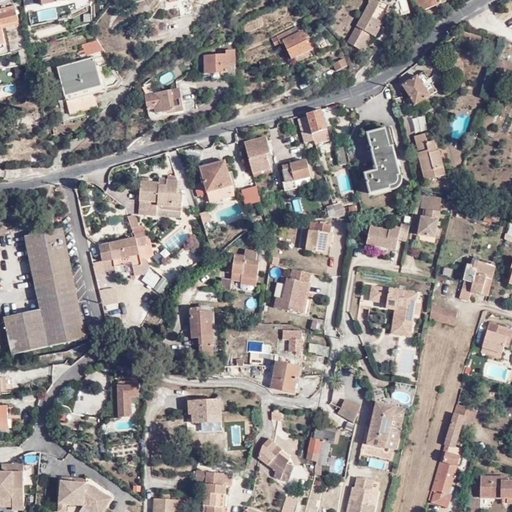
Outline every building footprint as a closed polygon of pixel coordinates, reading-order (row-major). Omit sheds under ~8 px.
[(176,0),(180,15),(193,12),(190,0),(176,0)] [(387,8),(374,0),(349,42),(361,50),(371,33),(376,36),(384,23),(380,20),(387,8)] [(445,0),(417,0),(423,12),(446,1),(445,0)] [(0,9),(0,14),(17,10),(16,6),(0,9)] [(17,10),(0,14),(0,45),(4,44),(1,25),(19,21),(17,10)] [(37,38),(49,38),(49,25),(36,25),(37,38)] [(299,34),(296,28),(276,37),(280,45),(283,44),(290,60),(311,51),(302,33),(299,34)] [(54,49),(74,48),(74,38),(54,38),(54,49)] [(101,50),(94,40),(79,44),(81,50),(76,51),(77,57),(101,50)] [(18,47),(21,68),(28,67),(26,46),(18,47)] [(333,49),(326,52),(331,63),(338,60),(333,49)] [(234,65),(233,50),(225,50),(225,54),(202,56),(204,74),(211,74),(211,78),(227,77),(226,65),(234,65)] [(511,75),(511,63),(499,58),(496,70),(511,75)] [(98,86),(93,67),(91,60),(54,69),(61,95),(62,95),(98,87),(98,86)] [(270,61),(256,67),(259,72),(272,67),(270,61)] [(344,63),(333,68),(336,75),(347,70),(344,63)] [(98,86),(98,87),(100,95),(105,94),(98,66),(93,67),(98,86)] [(411,69),(402,76),(400,81),(401,88),(404,87),(416,78),(417,78),(411,69)] [(416,78),(404,87),(412,98),(409,101),(414,109),(439,92),(426,72),(417,78),(416,78)] [(100,95),(98,87),(62,95),(61,95),(64,104),(92,97),(100,95)] [(180,113),(177,89),(141,95),(143,112),(150,110),(151,115),(162,113),(163,116),(180,113)] [(92,97),(64,104),(67,118),(95,110),(92,97)] [(306,114),(307,117),(309,124),(311,130),(315,145),(319,144),(317,139),(316,133),(327,130),(321,110),(306,114)] [(303,132),(311,130),(309,124),(307,117),(298,120),(302,133),(303,132)] [(385,128),(368,133),(377,170),(363,174),(369,195),(388,191),(387,188),(390,187),(397,182),(400,181),(391,143),(389,144),(385,128)] [(315,145),(311,130),(303,132),(308,147),(315,145)] [(329,135),(327,130),(316,133),(317,139),(329,135)] [(425,131),(416,134),(420,150),(418,151),(425,178),(446,173),(440,147),(437,148),(435,138),(427,139),(425,131)] [(267,137),(245,144),(254,175),(272,169),(268,155),(272,154),(267,137)] [(345,148),(337,149),(340,166),(347,164),(345,148)] [(285,183),(286,191),(298,188),(296,181),(311,177),(307,161),(283,167),(287,183),(285,183)] [(212,166),(201,169),(211,203),(235,196),(226,162),(222,163),(212,166)] [(159,186),(159,184),(140,183),(138,202),(157,203),(157,207),(156,216),(180,217),(181,208),(181,195),(177,195),(177,182),(166,182),(165,187),(159,186)] [(202,183),(195,185),(199,197),(206,194),(202,183)] [(256,187),(243,191),(246,204),(260,200),(256,187)] [(156,216),(157,207),(157,203),(138,202),(138,215),(156,216)] [(337,218),(345,216),(342,204),(334,206),(335,210),(335,211),(337,218)] [(424,224),(419,223),(417,237),(434,239),(438,213),(425,211),(423,220),(424,220),(424,224)] [(209,212),(200,215),(202,220),(202,222),(211,219),(209,212)] [(308,233),(306,243),(305,252),(325,255),(326,248),(331,249),(333,237),(329,236),(330,229),(314,226),(313,229),(313,233),(308,233)] [(374,247),(387,250),(395,252),(398,241),(405,243),(408,228),(400,226),(399,230),(390,228),(388,233),(369,229),(365,245),(374,247)] [(88,339),(63,228),(26,236),(43,309),(5,317),(13,355),(88,339)] [(136,239),(143,238),(145,237),(143,229),(141,230),(140,228),(132,230),(136,240),(136,239)] [(143,238),(136,239),(139,249),(145,247),(143,238)] [(139,249),(136,239),(136,240),(100,247),(103,263),(106,274),(117,271),(116,268),(115,260),(140,255),(139,249)] [(147,247),(145,247),(139,249),(140,255),(143,255),(149,254),(147,247)] [(233,271),(232,274),(231,282),(240,283),(242,279),(257,282),(260,264),(256,263),(258,255),(245,252),(244,258),(235,257),(234,263),(229,262),(227,270),(233,271)] [(140,255),(115,260),(116,268),(131,266),(131,269),(142,267),(141,260),(140,255)] [(144,261),(141,260),(142,267),(143,276),(144,276),(150,268),(146,262),(144,261)] [(463,290),(460,299),(468,302),(471,292),(481,296),(487,279),(476,276),(481,264),(480,264),(473,261),(466,281),(463,290)] [(497,270),(482,264),(481,264),(476,276),(487,279),(481,296),(488,298),(497,270)] [(308,275),(291,272),(289,282),(285,282),(282,302),(276,301),(274,311),(301,316),(308,275)] [(230,288),(230,279),(222,279),(222,288),(230,288)] [(256,288),(257,282),(242,279),(240,283),(240,285),(256,288)] [(413,315),(415,304),(416,295),(371,288),(369,302),(386,304),(395,306),(395,311),(393,322),(411,325),(413,315)] [(439,314),(440,308),(432,306),(429,321),(453,327),(455,322),(455,320),(439,314)] [(439,314),(455,320),(457,313),(440,308),(439,314)] [(200,309),(190,309),(190,339),(198,339),(198,359),(210,358),(211,313),(200,313),(200,309)] [(320,322),(313,321),(311,330),(319,331),(320,322)] [(409,338),(411,325),(393,322),(391,335),(409,338)] [(501,354),(503,347),(506,337),(510,339),(511,331),(511,330),(489,323),(481,348),(501,354)] [(283,340),(291,340),(291,333),(291,332),(283,332),(283,340)] [(301,333),(291,333),(291,340),(291,351),(301,351),(301,333)] [(318,343),(311,342),(309,350),(317,351),(318,343)] [(499,358),(501,354),(481,348),(480,352),(499,358)] [(232,370),(244,365),(242,358),(230,363),(232,370)] [(300,363),(277,359),(272,388),(295,392),(300,363)] [(141,384),(121,383),(119,419),(131,420),(132,407),(139,408),(141,384)] [(221,399),(190,401),(190,411),(193,411),(194,422),(222,421),(221,399)] [(360,407),(344,400),(340,409),(337,416),(353,423),(360,407)] [(405,410),(377,404),(367,444),(396,451),(405,410)] [(8,406),(0,406),(0,428),(9,429),(8,406)] [(455,448),(458,437),(463,421),(471,424),(473,425),(477,412),(458,406),(446,445),(455,448)] [(87,417),(73,412),(69,427),(82,432),(87,417)] [(284,415),(274,413),(274,420),(283,422),(284,415)] [(463,421),(458,437),(466,440),(471,424),(463,421)] [(317,464),(317,461),(322,441),(330,443),(334,443),(337,432),(317,428),(314,439),(312,439),(307,461),(317,464)] [(271,440),(265,445),(259,458),(279,470),(275,476),(288,482),(295,465),(285,461),(277,456),(282,447),(271,440)] [(322,441),(317,461),(327,462),(330,443),(322,441)] [(153,448),(152,463),(160,463),(161,449),(153,448)] [(448,496),(461,452),(445,448),(432,492),(436,493),(433,503),(448,508),(451,497),(448,496)] [(370,458),(368,464),(384,469),(386,462),(370,458)] [(0,500),(11,501),(11,510),(10,511),(22,511),(23,467),(1,466),(1,474),(0,481),(0,500)] [(205,476),(195,475),(194,483),(204,484),(202,509),(202,511),(221,511),(213,510),(214,498),(226,499),(226,490),(231,491),(232,479),(205,476)] [(356,500),(350,498),(346,511),(373,511),(378,493),(371,492),(373,481),(357,478),(355,488),(359,489),(356,500)] [(91,488),(90,489),(88,491),(82,487),(84,484),(83,481),(59,479),(58,511),(64,511),(64,507),(82,508),(88,511),(100,511),(109,500),(91,488)] [(508,479),(482,479),(481,500),(508,500),(508,505),(511,505),(511,483),(508,483),(508,479)] [(352,487),(350,498),(356,500),(359,489),(355,488),(352,487)] [(292,511),(297,500),(286,496),(280,511),(292,511)] [(224,511),(226,499),(214,498),(213,510),(221,511),(222,511),(224,511)] [(0,509),(11,510),(11,501),(0,500),(0,509)]
